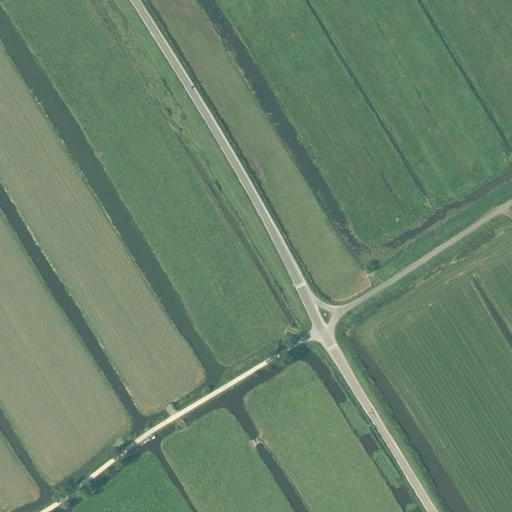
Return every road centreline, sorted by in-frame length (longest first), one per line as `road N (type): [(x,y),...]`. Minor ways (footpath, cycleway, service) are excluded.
road 1 (unclassified): [(431,511),(132,0)]
road 2 (track): [(43,511),(145,436),(511,203)]
